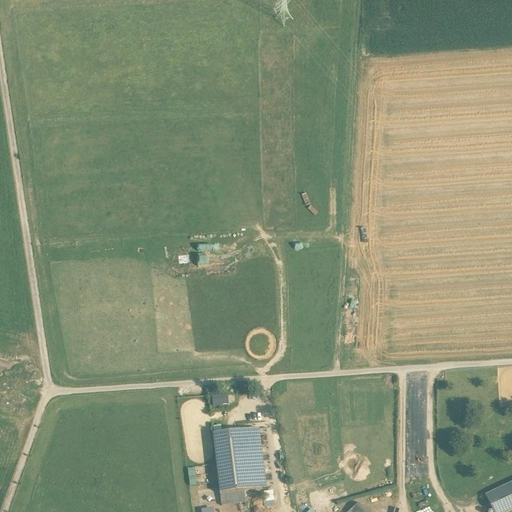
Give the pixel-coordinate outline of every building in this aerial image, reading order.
[(144,231),(104,233),(104,242),(145,241),(144,231)] [(195,272),(176,273),(177,282),(195,281),(195,272)] [(215,401),(208,401),(210,416),(217,415),(215,401)] [(253,435),(213,440),(220,500),(261,495),(253,435)] [(511,511),(511,486),(484,500),(489,511),(511,511)] [(272,511),(271,497),(262,498),(262,511),(272,511)]
